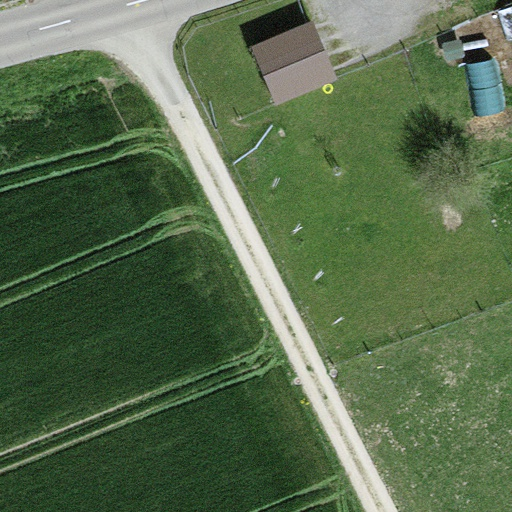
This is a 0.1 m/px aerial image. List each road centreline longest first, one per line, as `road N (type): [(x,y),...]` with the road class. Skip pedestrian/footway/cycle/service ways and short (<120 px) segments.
road 1 (track): [(386,511),(133,4)]
road 2 (tertiary): [(0,40),(149,0)]
